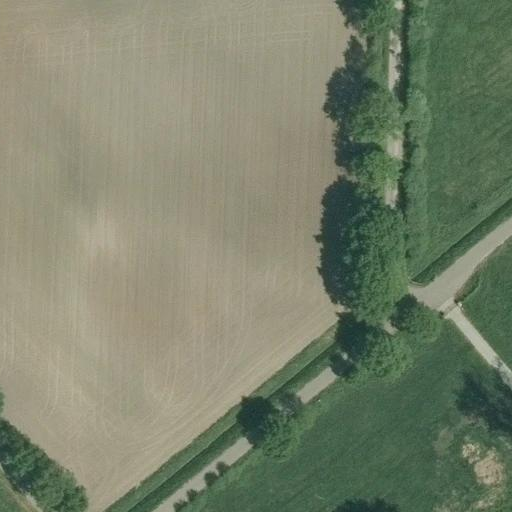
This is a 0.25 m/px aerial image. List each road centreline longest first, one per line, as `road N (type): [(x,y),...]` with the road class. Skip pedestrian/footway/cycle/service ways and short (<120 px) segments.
road 1 (residential): [(159,511),(410,300)]
road 2 (residential): [(390,0),(390,270),(410,300)]
road 3 (residential): [(410,300),(511,217)]
